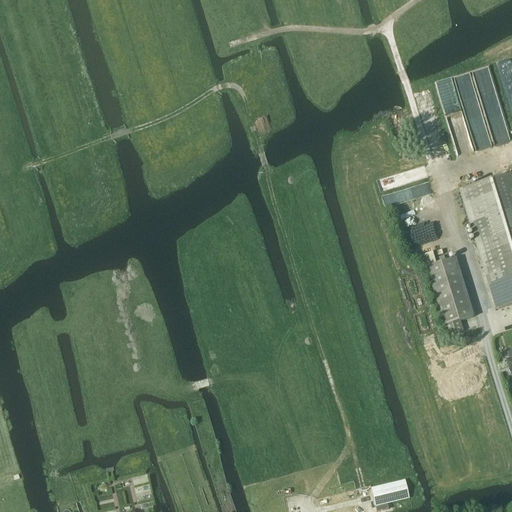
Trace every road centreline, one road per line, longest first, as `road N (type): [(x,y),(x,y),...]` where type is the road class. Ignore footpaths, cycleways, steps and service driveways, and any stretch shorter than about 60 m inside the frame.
road 1 (track): [(367,511),(238,91),(217,88),(178,112),(28,167)]
road 2 (track): [(417,0),(366,32),(284,29),(230,45)]
